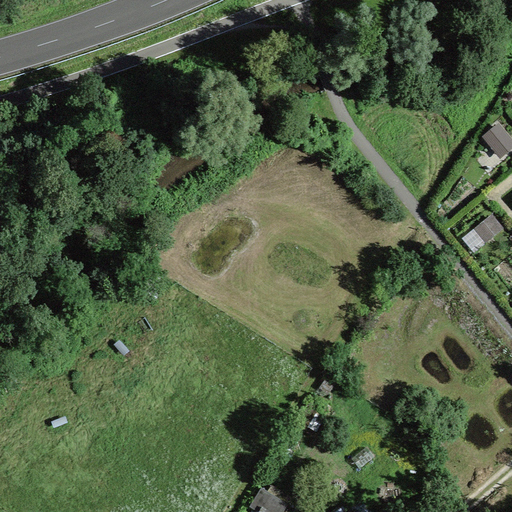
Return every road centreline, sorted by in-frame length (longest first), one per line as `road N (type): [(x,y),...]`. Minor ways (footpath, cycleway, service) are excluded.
road 1 (track): [(298,0),(363,145),(511,325)]
road 2 (primary): [(0,55),(163,0)]
